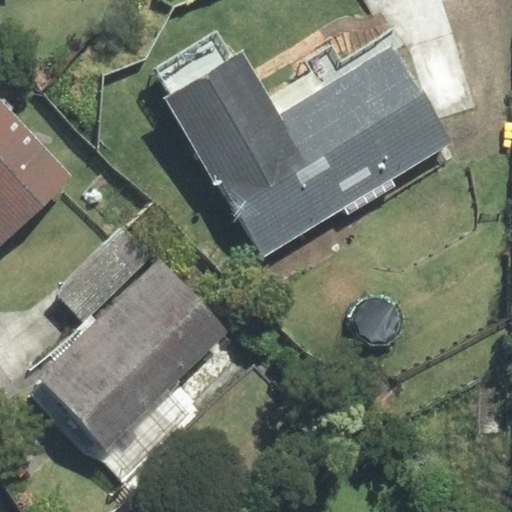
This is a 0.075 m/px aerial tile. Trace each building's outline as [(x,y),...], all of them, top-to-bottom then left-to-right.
[(464,31),(418,47),(444,121),(490,105),(464,31)] [(249,58),(169,105),(255,251),(447,139),(394,48),(281,113),(249,58)] [(69,184),(0,108),(0,239),(3,243),(69,184)] [(139,245),(73,307),(89,324),(155,261),(139,245)] [(167,270),(45,387),(100,444),(223,328),(167,270)]
